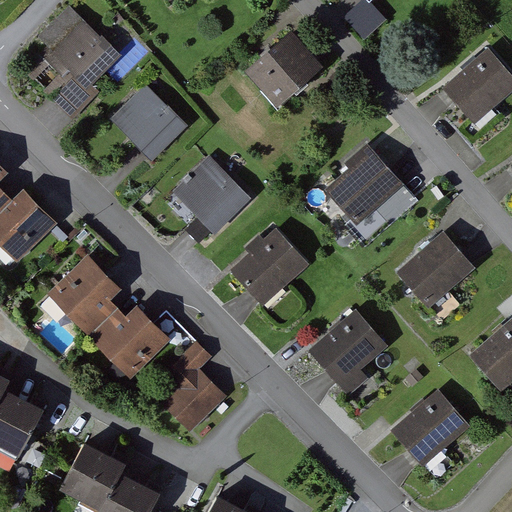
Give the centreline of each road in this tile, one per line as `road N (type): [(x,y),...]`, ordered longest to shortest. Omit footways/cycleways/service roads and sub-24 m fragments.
road 1 (residential): [(277,384),(0,103)]
road 2 (residential): [(303,0),(511,243)]
road 3 (residential): [(0,326),(92,407),(207,461)]
road 4 (residential): [(392,511),(277,384)]
